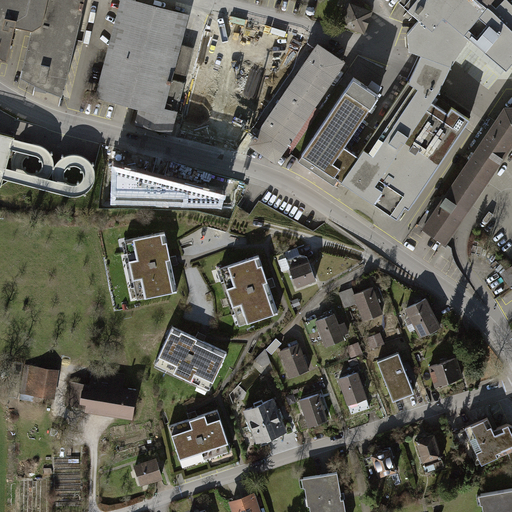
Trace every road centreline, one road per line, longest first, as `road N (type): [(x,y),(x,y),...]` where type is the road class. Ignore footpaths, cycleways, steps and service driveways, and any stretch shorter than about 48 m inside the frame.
road 1 (residential): [(171,495),(511,384)]
road 2 (unclassified): [(256,170),(73,124),(0,91)]
road 3 (residential): [(440,286),(300,189),(256,170)]
road 4 (residential): [(203,0),(376,48)]
road 5 (residential): [(440,286),(427,288),(378,262),(323,292),(303,313)]
